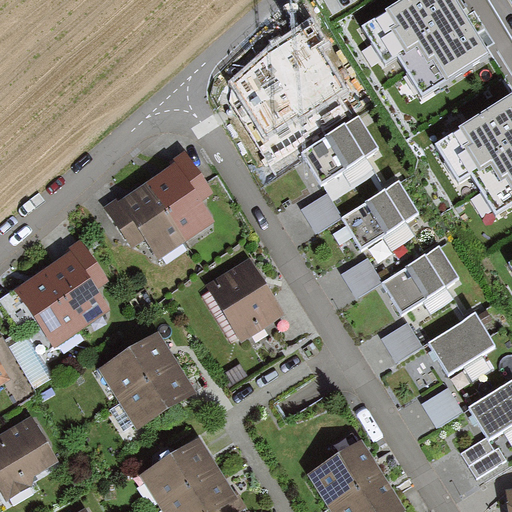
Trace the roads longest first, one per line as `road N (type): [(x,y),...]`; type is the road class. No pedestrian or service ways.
road 1 (residential): [(172,94),(205,129),(445,511)]
road 2 (residential): [(0,253),(172,94)]
road 3 (residential): [(172,94),(278,0)]
